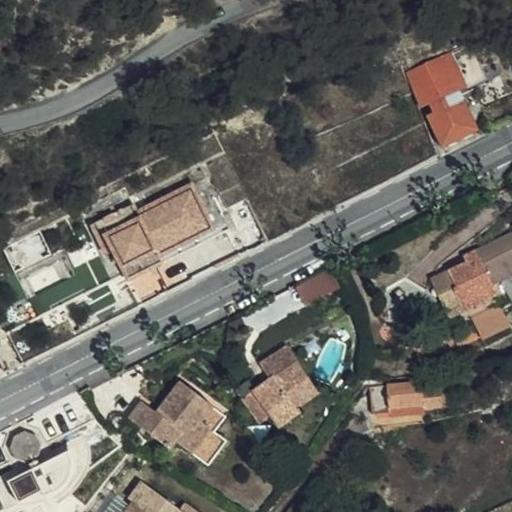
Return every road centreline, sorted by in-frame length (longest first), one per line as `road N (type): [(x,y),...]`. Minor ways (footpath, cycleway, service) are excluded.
road 1 (secondary): [(0,401),(511,141)]
road 2 (unclassified): [(0,125),(81,100),(161,47),(278,0)]
